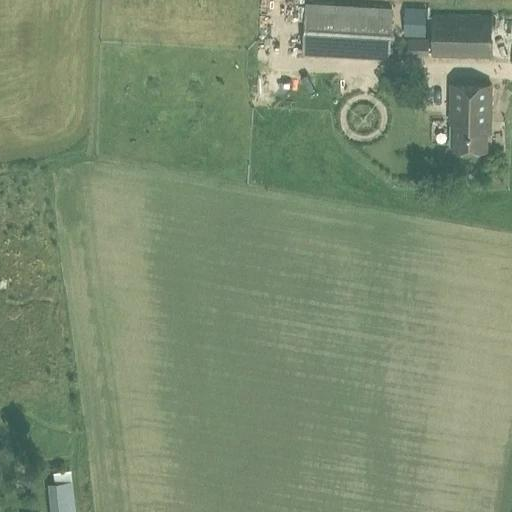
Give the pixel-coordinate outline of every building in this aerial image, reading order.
[(304,54),(389,58),(392,9),(307,4),(304,54)] [(405,9),(404,33),(425,34),(426,10),(405,9)] [(493,15),(433,14),(433,56),(492,57),(493,15)] [(429,39),(409,39),(409,55),(429,55),(429,39)] [(488,123),(491,123),(492,84),(452,84),(451,123),(454,123),(453,148),(488,149),(488,123)] [(46,483),(49,511),(75,511),(72,480),(71,469),(55,471),(56,481),(46,483)]
